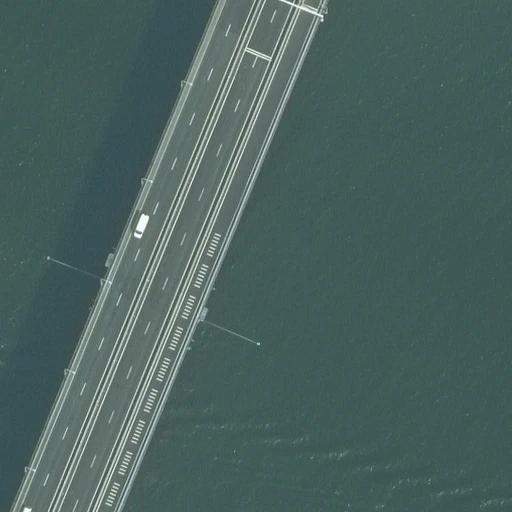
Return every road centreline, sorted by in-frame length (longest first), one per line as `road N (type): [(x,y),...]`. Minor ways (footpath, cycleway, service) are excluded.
road 1 (tertiary): [(108,511),(315,0)]
road 2 (motorway): [(76,511),(282,0)]
road 3 (motorway): [(242,0),(36,511)]
